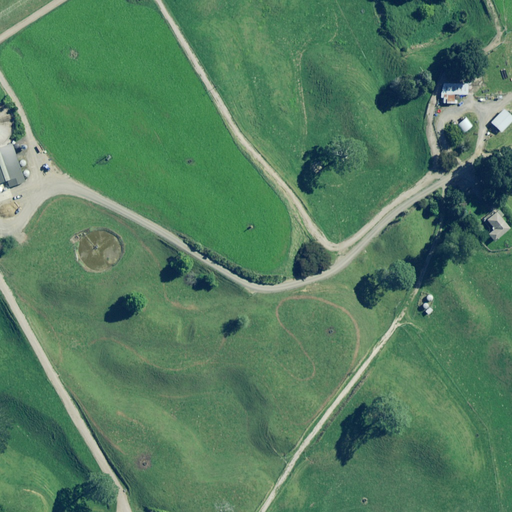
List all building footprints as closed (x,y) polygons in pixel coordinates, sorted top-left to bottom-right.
[(467,85),(441,83),(440,98),(442,98),(442,103),(456,104),(457,95),(466,95),(467,85)] [(0,145),(4,143),(7,140),(9,137),(11,134),(13,130),(13,126),(13,122),(13,118),(11,114),(9,110),(6,107),(3,105),(0,102),(0,145)] [(511,119),(502,110),(489,123),(499,133),(511,119)] [(471,125),(465,118),(455,126),(461,134),(471,125)] [(24,182),(11,144),(0,148),(0,183),(4,182),(6,188),(24,182)] [(470,187),(466,180),(457,187),(462,193),(470,187)] [(502,215),(497,209),(482,222),(484,225),(487,223),(491,227),(489,228),(491,231),(487,235),(493,242),(508,229),(499,218),(502,215)] [(432,310),(429,307),(424,312),(427,315),(432,310)]
